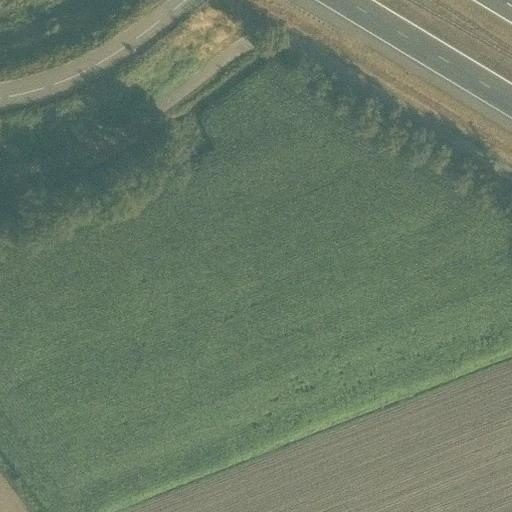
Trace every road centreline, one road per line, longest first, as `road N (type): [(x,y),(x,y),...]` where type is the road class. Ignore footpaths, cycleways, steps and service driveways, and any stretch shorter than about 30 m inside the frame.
road 1 (unclassified): [(0,174),(57,170),(109,144),(267,36),(306,46),(511,177)]
road 2 (unclassified): [(187,0),(109,60),(0,98)]
road 3 (motorway): [(337,0),(511,104)]
